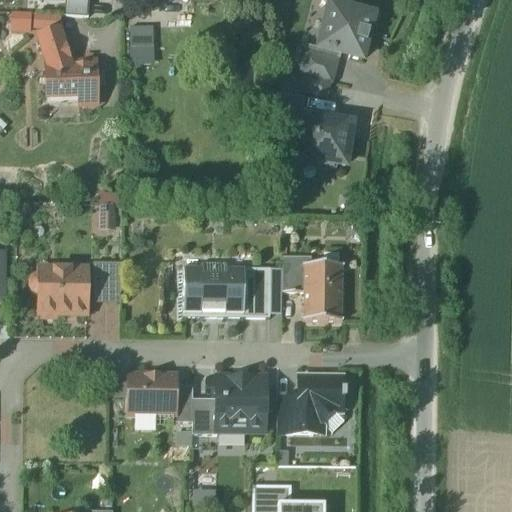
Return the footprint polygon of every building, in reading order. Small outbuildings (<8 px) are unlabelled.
[(374,19),(329,8),(318,52),(340,58),(349,60),(362,64),(367,45),(365,45),(367,37),(369,38),(374,19)] [(155,66),(155,28),(129,28),(130,66),(155,66)] [(94,65),(69,66),(60,37),(38,43),(46,65),(46,103),(79,102),(79,110),(96,109),(94,65)] [(318,52),(317,51),(313,67),(302,63),(297,79),(302,80),(329,87),(332,88),(340,58),(318,52)] [(329,87),(302,80),(299,95),(326,101),(329,87)] [(351,127),(306,120),(299,162),(311,163),(311,165),(333,169),(333,167),(345,168),(351,127)] [(310,261),(282,261),(282,297),(303,297),(303,269),(310,270),(310,261)] [(226,267),(200,266),(200,272),(182,272),(182,321),(242,322),(243,273),(225,272),(226,267)] [(121,268),(93,267),(92,303),(120,304),(121,268)] [(310,270),(303,269),(303,297),(303,324),(302,324),(302,325),(342,326),(342,324),(341,324),(341,272),(342,272),(342,270),(310,270)] [(86,274),(39,273),(38,281),(37,281),(32,284),(30,288),(30,293),(32,297),(36,299),(38,299),(38,318),(42,318),(43,322),(54,322),(56,318),(86,318),(86,274)] [(269,273),(243,273),(242,322),(269,322),(269,273)] [(174,381),(128,381),(128,419),(172,419),(174,419),(174,391),(174,381)] [(264,382),(216,381),(215,403),(215,424),(216,424),(245,425),(245,436),(263,436),(264,382)] [(340,384),(298,383),(298,403),(297,439),(313,439),(313,425),(317,425),(331,412),(331,408),(343,408),(343,404),(344,404),(344,396),(343,396),(343,392),(339,392),(340,384)] [(192,391),(174,391),(174,419),(172,419),(172,427),(191,426),(192,403),(192,391)] [(215,403),(192,403),(191,426),(191,439),(216,439),(216,424),(215,424),(215,403)] [(298,403),(276,403),(276,439),(297,439),(298,403)] [(252,511),(278,511),(278,503),(291,503),(290,487),(252,487),(252,511)] [(291,503),(278,503),(278,511),(324,511),(324,503),(291,503)]
